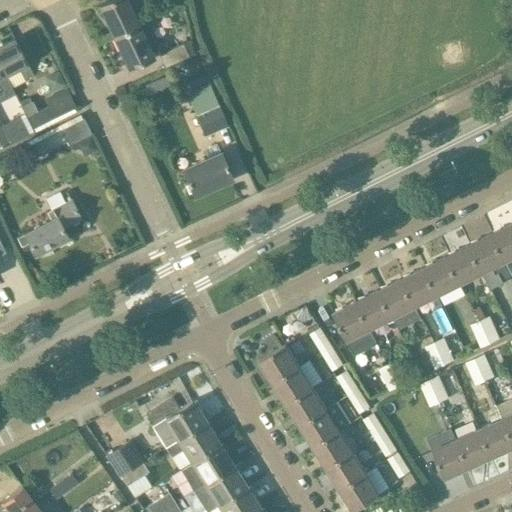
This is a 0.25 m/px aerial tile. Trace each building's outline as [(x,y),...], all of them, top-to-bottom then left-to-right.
[(109,0),(100,5),(115,36),(145,22),(145,21),(139,24),(136,18),(143,15),(138,4),(144,0),(109,0)] [(130,68),(154,56),(152,52),(159,49),(154,38),(153,38),(145,22),(115,36),(130,68)] [(23,79),(32,74),(13,38),(0,45),(0,67),(4,75),(5,74),(17,68),(23,79)] [(165,67),(173,63),(194,52),(190,39),(159,54),(165,67)] [(0,99),(4,97),(14,92),(9,84),(8,82),(5,74),(4,75),(0,67),(0,99)] [(171,87),(166,75),(145,84),(151,97),(171,87)] [(30,101),(21,106),(32,129),(53,118),(47,105),(37,110),(31,101),(30,101)] [(218,105),(194,115),(203,136),(227,126),(218,105)] [(1,125),(9,141),(10,143),(24,136),(27,134),(18,117),(15,119),(2,125),(1,125)] [(68,144),(91,133),(83,117),(29,144),(34,156),(66,141),(68,144)] [(0,144),(0,145),(9,141),(1,125),(0,126),(0,144)] [(232,177),(220,153),(219,153),(215,146),(204,151),(208,158),(182,170),(193,195),(232,177)] [(24,231),(35,252),(43,248),(44,251),(52,247),(50,245),(67,236),(62,227),(81,217),(71,198),(46,210),(50,218),(24,231)] [(511,255),(511,220),(492,231),(506,259),(511,255)] [(492,231),(469,242),(483,270),(482,271),(490,288),(492,287),(503,282),(498,272),(496,273),(492,266),(506,259),(492,231)] [(469,242),(447,253),(461,281),(482,271),(483,270),(469,242)] [(447,253),(424,264),(438,293),(461,281),(447,253)] [(424,264),(402,276),(416,304),(438,293),(424,264)] [(379,287),(393,315),(416,304),(402,276),(379,287)] [(357,298),(371,326),(393,315),(379,287),(357,298)] [(334,310),(348,338),(371,326),(357,298),(334,310)] [(500,337),(489,314),(480,319),(491,341),(500,337)] [(471,323),(481,346),(491,341),(480,319),(471,323)] [(320,326),(310,332),(321,351),(332,344),(320,326)] [(444,336),(434,340),(445,363),(454,359),(444,336)] [(425,345),(435,367),(445,363),(434,340),(425,345)] [(260,358),(274,380),(300,364),(286,342),(260,358)] [(332,369),(343,363),(332,344),(321,351),(332,369)] [(495,375),(484,352),(475,357),(485,379),(495,375)] [(466,361),(476,383),(485,379),(475,357),(466,361)] [(300,364),(274,380),(287,402),(313,385),(323,379),(310,358),(300,364)] [(408,380),(397,358),(389,362),(400,384),(408,380)] [(378,367),(388,390),(400,384),(389,362),(378,367)] [(336,375),(348,393),(358,387),(347,368),(336,375)] [(438,374),(429,378),(439,401),(449,396),(438,374)] [(420,382),(430,405),(439,401),(429,378),(420,382)] [(313,385),(287,402),(300,423),(326,407),(313,385)] [(369,406),(370,405),(358,387),(348,393),(360,412),(369,406)] [(164,415),(150,424),(151,425),(164,446),(167,444),(205,421),(197,408),(198,407),(192,397),(164,415)] [(326,407),(300,423),(314,444),(340,428),(340,429),(351,422),(338,402),(327,408),(326,407)] [(363,418),(374,436),(385,430),(374,411),(363,418)] [(511,412),(502,417),(511,439),(511,412)] [(511,439),(502,417),(479,427),(492,456),(511,446),(511,439)] [(167,444),(164,446),(170,455),(183,446),(191,459),(218,442),(210,430),(211,429),(212,429),(206,420),(205,421),(167,444)] [(450,427),(427,437),(432,448),(445,477),(469,466),(456,437),(455,438),(450,427)] [(492,456),(479,427),(456,437),(469,466),(492,456)] [(340,428),(314,444),(327,466),(353,450),(340,429),(340,428)] [(396,448),(397,448),(385,430),(374,436),(386,455),(396,448)] [(121,445),(105,454),(119,474),(134,465),(141,460),(128,440),(121,445)] [(191,459),(179,466),(192,488),(193,487),(205,480),(232,464),(224,451),(225,450),(220,441),(218,442),(191,459)] [(353,450),(327,466),(340,487),(366,471),(353,450)] [(398,450),(387,457),(399,476),(410,469),(398,450)] [(134,465),(119,474),(126,484),(148,470),(141,461),(141,460),(134,465)] [(192,488),(182,494),(193,511),(201,511),(207,509),(218,502),(245,485),(237,473),(239,472),(233,463),(232,464),(205,480),(193,487),(192,488)] [(354,509),(380,493),(366,471),(340,487),(354,509)] [(70,473),(58,482),(64,491),(75,483),(73,477),(70,473)] [(54,498),(64,491),(58,482),(47,490),(54,498)] [(247,484),(245,485),(218,502),(224,511),(250,511),(258,507),(251,494),(252,493),(247,484)] [(22,485),(1,500),(10,511),(26,511),(37,505),(22,485)] [(151,501),(147,504),(151,511),(154,511),(174,500),(168,491),(151,501)] [(177,511),(180,510),(174,500),(154,511),(177,511)]
